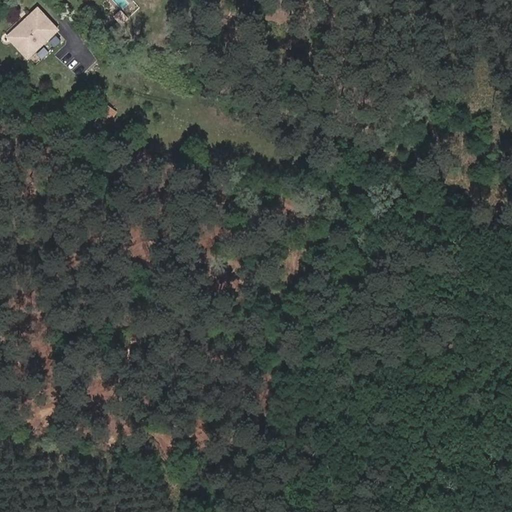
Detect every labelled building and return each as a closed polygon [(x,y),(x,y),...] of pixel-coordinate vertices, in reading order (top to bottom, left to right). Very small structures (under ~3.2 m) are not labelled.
[(32,20),(11,39),(12,41),(29,58),(35,52),(42,60),(62,42),(56,36),(51,40),(50,39),(57,32),(38,10),(30,17),(32,20)] [(32,20),(30,17),(9,37),(11,39),(32,20)] [(116,77),(101,67),(92,79),(106,90),(116,77)] [(110,98),(111,98),(121,106),(133,90),(123,82),(110,98)] [(90,113),(100,100),(85,90),(76,102),(90,113)] [(94,120),(105,129),(117,113),(107,105),(94,120)]
